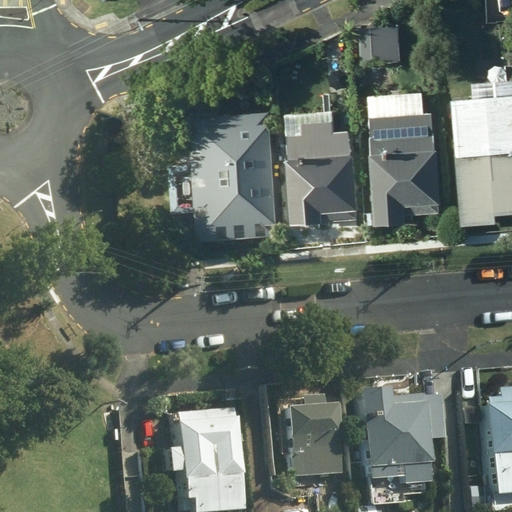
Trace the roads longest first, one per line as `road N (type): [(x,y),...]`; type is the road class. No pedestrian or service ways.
road 1 (residential): [(511,291),(135,322),(78,290),(27,164)]
road 2 (residential): [(237,0),(57,82)]
